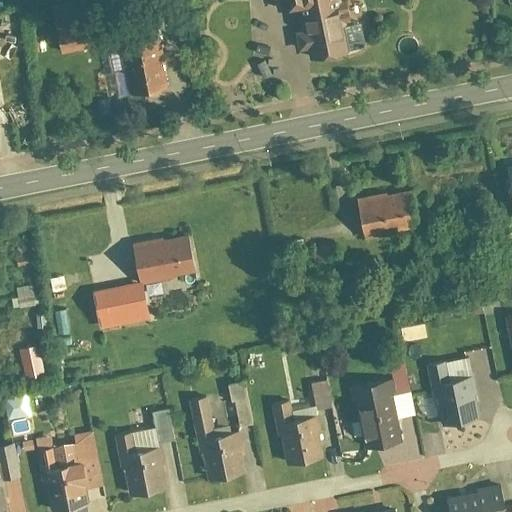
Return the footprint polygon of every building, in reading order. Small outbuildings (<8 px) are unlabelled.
[(295,5),(320,0),(273,0),(276,9),(295,5)] [(305,56),(342,49),(331,0),(320,0),(295,5),(305,56)] [(56,51),(94,44),(89,17),(51,24),(56,51)] [(123,92),(164,85),(155,31),(114,37),(123,92)] [(415,230),(407,189),(352,200),(359,241),(415,230)] [(130,241),(138,282),(195,271),(187,230),(130,241)] [(49,293),(81,286),(78,270),(46,276),(49,293)] [(120,305),(116,283),(91,288),(95,309),(120,305)] [(21,290),(23,307),(40,304),(37,287),(21,290)] [(43,378),(36,343),(15,347),(22,382),(43,378)] [(427,364),(439,423),(477,416),(466,357),(427,364)] [(360,446),(397,439),(393,416),(388,393),(385,378),(348,385),(360,446)] [(308,382),(313,408),(331,405),(326,379),(308,382)] [(243,426),(258,422),(249,381),(235,384),(243,426)] [(388,393),(393,416),(413,412),(409,389),(388,393)] [(34,415),(30,394),(8,398),(12,420),(34,415)] [(187,398),(195,438),(213,434),(205,395),(187,398)] [(151,411),(156,439),(172,436),(167,408),(151,411)] [(273,421),(281,462),(319,455),(311,414),(273,421)] [(32,440),(45,509),(83,502),(80,487),(102,483),(92,429),(32,440)] [(111,433),(115,453),(132,450),(128,430),(111,433)] [(195,438),(202,478),(244,470),(236,430),(213,434),(195,438)] [(0,442),(0,476),(0,477),(19,473),(12,440),(0,442)] [(115,453),(123,494),(164,486),(156,445),(132,450),(115,453)] [(501,511),(498,489),(444,499),(446,511),(501,511)]
